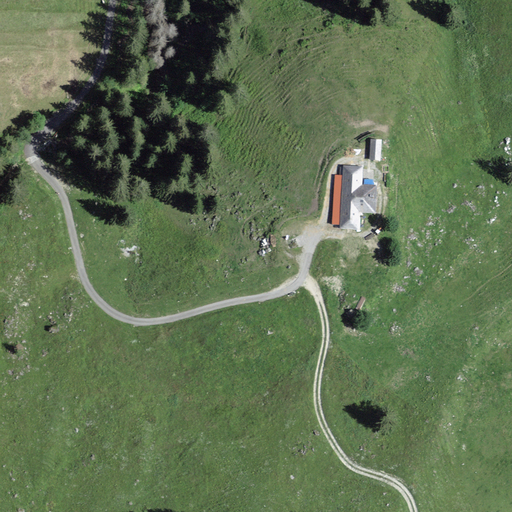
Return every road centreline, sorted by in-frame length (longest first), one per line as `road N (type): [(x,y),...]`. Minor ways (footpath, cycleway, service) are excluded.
road 1 (track): [(114,0),(105,59),(86,93),(32,151),(63,195),(87,287),(112,312),(140,323),(281,293),(303,274)]
road 2 (track): [(324,320),(316,398),(326,428),(344,460),(392,482),(413,511)]
